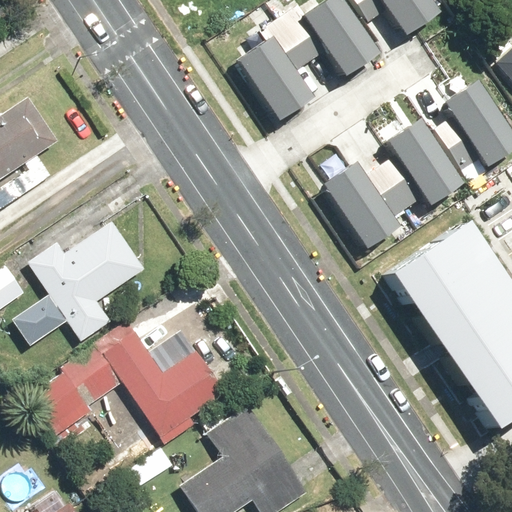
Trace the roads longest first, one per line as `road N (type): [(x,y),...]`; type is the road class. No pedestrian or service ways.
road 1 (tertiary): [(220,183),(427,488)]
road 2 (residential): [(220,183),(411,55)]
road 3 (tertiary): [(96,0),(220,183)]
